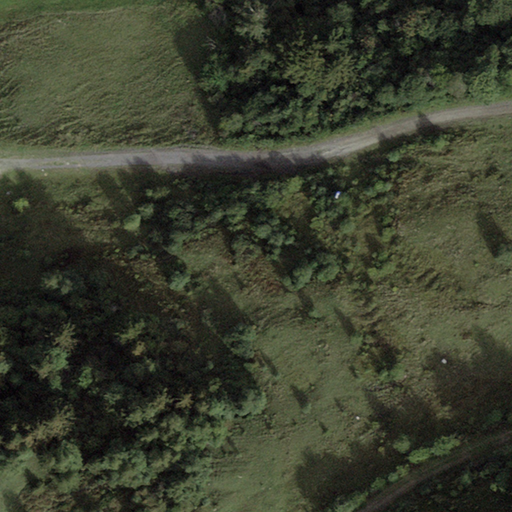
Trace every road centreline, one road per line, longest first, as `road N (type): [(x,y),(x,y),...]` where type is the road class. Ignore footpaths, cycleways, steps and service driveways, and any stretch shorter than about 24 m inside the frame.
road 1 (track): [(511,107),(257,156),(0,152)]
road 2 (track): [(371,511),(414,479),(511,432)]
